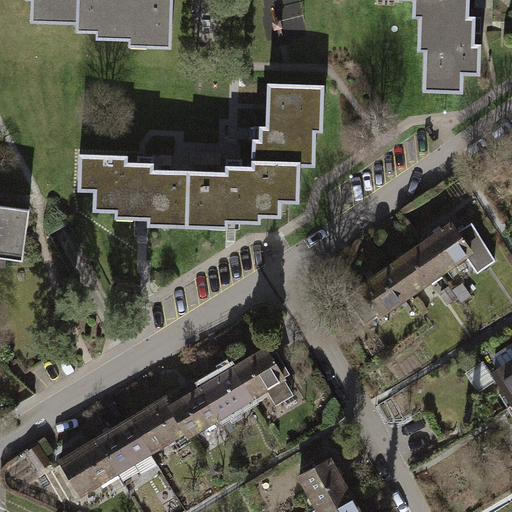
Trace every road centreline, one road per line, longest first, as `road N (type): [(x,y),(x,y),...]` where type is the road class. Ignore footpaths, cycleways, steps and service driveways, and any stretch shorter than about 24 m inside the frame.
road 1 (residential): [(511,112),(282,271)]
road 2 (residential): [(282,271),(417,511)]
road 3 (residential): [(282,271),(53,411)]
